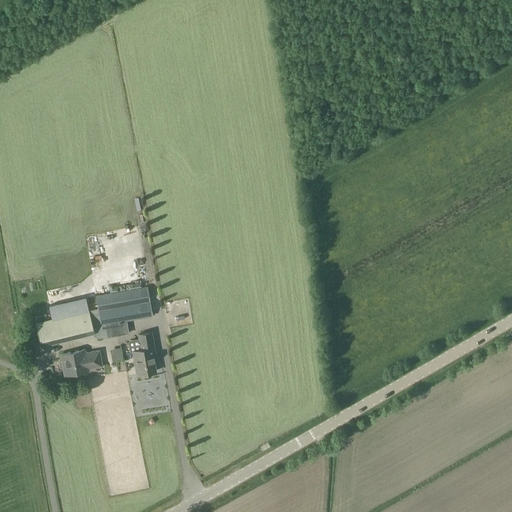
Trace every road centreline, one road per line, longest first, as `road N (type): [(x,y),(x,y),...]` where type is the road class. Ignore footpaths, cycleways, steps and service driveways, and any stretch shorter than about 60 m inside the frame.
road 1 (tertiary): [(174,511),(511,318)]
road 2 (unknown): [(193,501),(136,198)]
